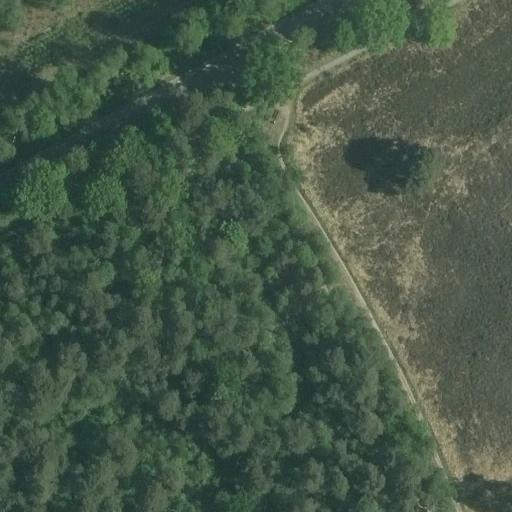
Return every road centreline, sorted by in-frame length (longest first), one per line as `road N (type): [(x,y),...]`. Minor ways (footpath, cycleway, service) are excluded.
road 1 (track): [(233,59),(461,511)]
road 2 (tertiary): [(0,188),(342,0)]
road 3 (track): [(193,0),(0,106)]
